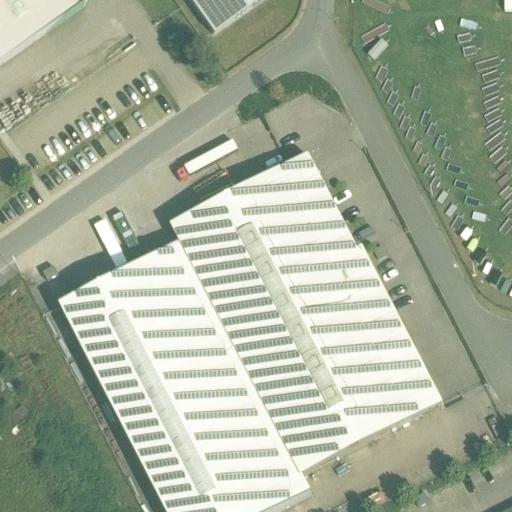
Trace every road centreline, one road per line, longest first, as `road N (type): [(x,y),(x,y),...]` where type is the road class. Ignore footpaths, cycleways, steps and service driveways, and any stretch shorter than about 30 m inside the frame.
road 1 (residential): [(318,42),(271,66),(0,258)]
road 2 (residential): [(318,42),(338,65),(458,297),(511,354)]
